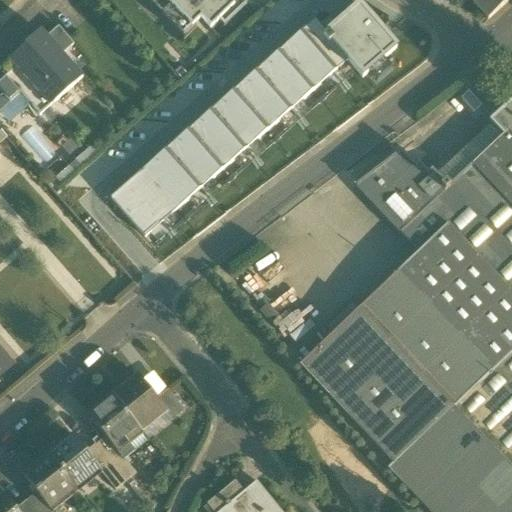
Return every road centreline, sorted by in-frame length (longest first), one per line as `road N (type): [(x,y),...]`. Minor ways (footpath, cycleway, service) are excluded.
road 1 (residential): [(474,44),(145,304)]
road 2 (residential): [(145,304),(0,431)]
road 3 (residential): [(145,304),(227,415)]
road 4 (residential): [(227,415),(308,511)]
